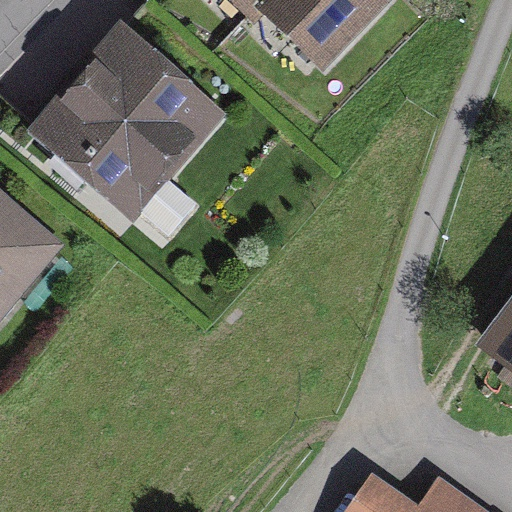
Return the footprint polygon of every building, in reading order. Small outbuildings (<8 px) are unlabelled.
[(233,0),(254,20),(265,9),(321,63),(381,0),(233,0)] [(210,118),(124,45),(44,138),(130,211),(210,118)] [(0,308),(51,248),(0,205),(0,308)] [(511,316),(482,356),(511,378),(511,316)] [(431,511),(413,511),(373,485),(354,511),(479,511),(446,490),(431,511)]
